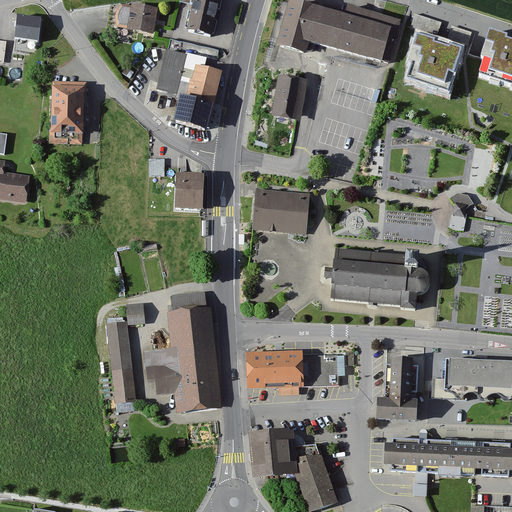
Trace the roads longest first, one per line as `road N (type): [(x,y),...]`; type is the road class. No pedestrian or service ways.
road 1 (residential): [(49,0),(160,129),(225,155)]
road 2 (tertiary): [(226,333),(225,155)]
road 3 (tertiary): [(225,155),(257,0)]
road 4 (residential): [(364,332),(511,342)]
road 5 (residential): [(226,333),(364,332)]
road 6 (residential): [(231,414),(363,411)]
